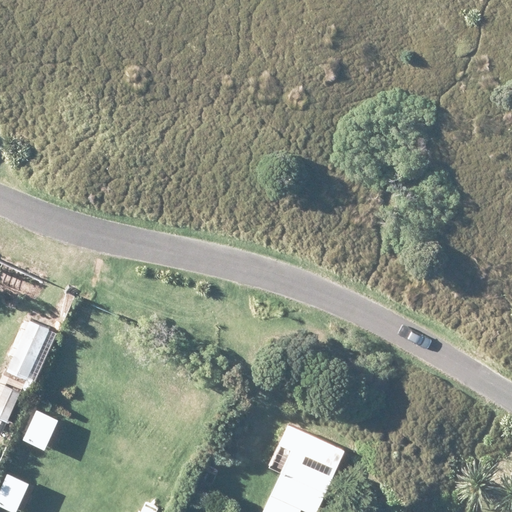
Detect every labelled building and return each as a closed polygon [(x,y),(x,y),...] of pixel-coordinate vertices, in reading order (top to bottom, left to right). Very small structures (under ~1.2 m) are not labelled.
[(32,316),(13,366),(33,374),(53,325),(32,316)] [(24,389),(10,382),(0,402),(0,411),(11,417),(24,389)] [(277,489),(319,510),(346,451),(305,432),(277,489)] [(14,511),(26,483),(2,474),(0,480),(0,509),(6,511),(14,511)] [(156,511),(159,506),(145,499),(138,511),(156,511)]
